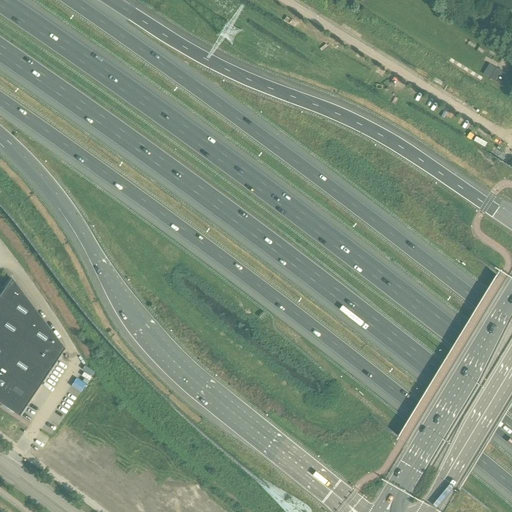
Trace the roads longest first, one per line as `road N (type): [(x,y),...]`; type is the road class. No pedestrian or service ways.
road 1 (motorway): [(0,49),(334,291),(511,434)]
road 2 (motorway): [(0,100),(233,267),(511,485)]
road 3 (motorway): [(511,380),(0,1)]
road 4 (motorway): [(511,329),(69,0)]
road 5 (motorway): [(0,135),(67,208),(132,315),(173,362),(355,511)]
road 6 (motorway): [(508,221),(384,137),(222,69),(109,0)]
road 7 (track): [(279,303),(297,341),(341,383),(500,511)]
road 8 (secondary): [(511,289),(388,492)]
road 9 (track): [(351,0),(511,99)]
road 10 (secondary): [(431,511),(511,379)]
